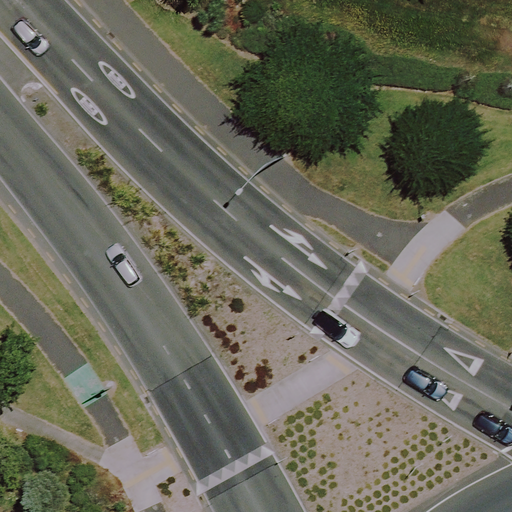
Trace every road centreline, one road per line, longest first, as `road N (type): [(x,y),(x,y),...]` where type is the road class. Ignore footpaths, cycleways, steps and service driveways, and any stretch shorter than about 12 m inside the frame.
road 1 (secondary): [(0,1),(208,200),(368,324),(511,408)]
road 2 (secondary): [(260,511),(0,124)]
